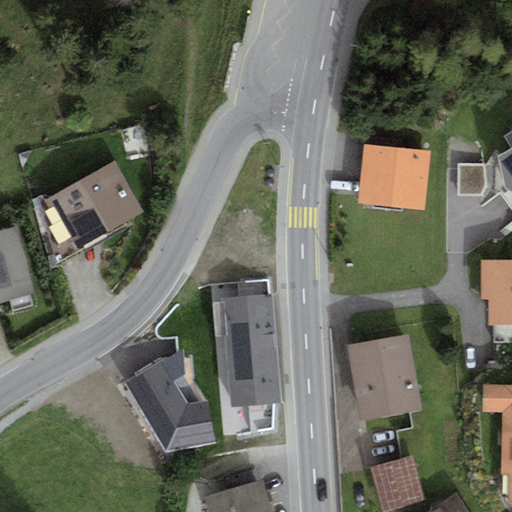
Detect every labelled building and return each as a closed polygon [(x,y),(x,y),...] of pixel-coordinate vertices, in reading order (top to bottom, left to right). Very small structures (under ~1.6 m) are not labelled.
[(368,136),(367,144),(396,147),(397,139),(368,136)] [(367,144),(363,144),(357,202),(424,210),(431,151),(396,147),(367,144)] [(511,146),(499,155),(506,187),(511,192),(511,146)] [(481,154),(450,157),(453,191),(484,189),(481,154)] [(44,200),(73,250),(142,211),(114,161),(44,200)] [(17,227),(0,231),(0,304),(35,295),(17,227)] [(488,299),(488,325),(492,325),(511,324),(511,259),(480,260),(480,299),(488,299)] [(271,293),(221,298),(231,406),(281,402),(271,293)] [(511,324),(492,325),(493,343),(511,342),(511,324)] [(408,334),(347,344),(360,421),(422,410),(408,334)] [(511,385),(483,385),(482,411),(502,412),(501,474),(509,474),(509,500),(511,500),(511,385)] [(413,456),(371,468),(383,511),(425,500),(413,456)] [(232,489),(204,497),(207,511),(271,511),(262,480),(258,481),(255,468),(228,476),(232,489)] [(468,511),(455,492),(425,511),(468,511)]
